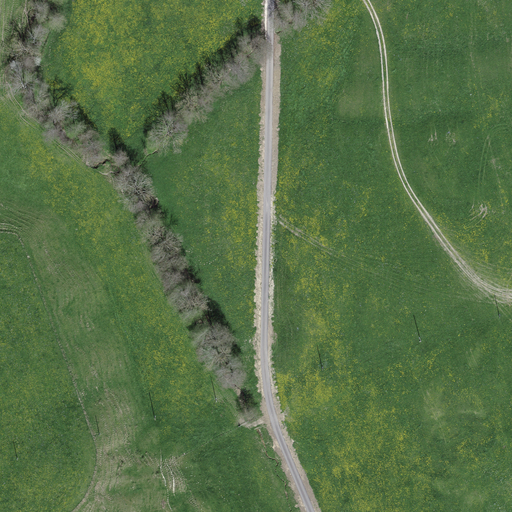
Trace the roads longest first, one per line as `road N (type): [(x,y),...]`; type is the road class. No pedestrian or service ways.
road 1 (unclassified): [(271,0),(262,356),(273,421),(311,511)]
road 2 (track): [(511,292),(474,272),(400,174),(381,40),(366,0)]
